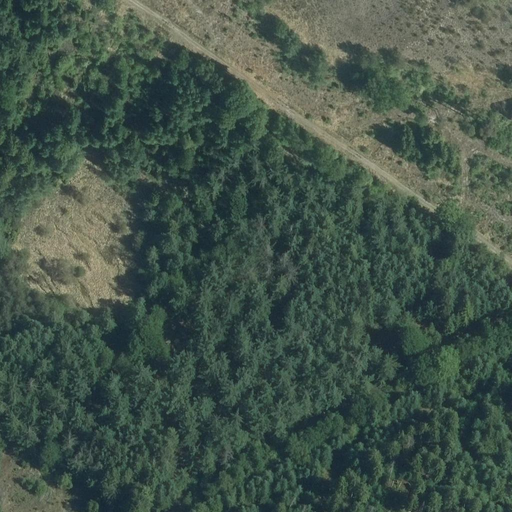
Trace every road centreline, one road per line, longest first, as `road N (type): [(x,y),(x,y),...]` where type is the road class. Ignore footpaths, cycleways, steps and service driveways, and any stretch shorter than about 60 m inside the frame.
road 1 (track): [(511,263),(130,0)]
road 2 (track): [(202,511),(511,346)]
